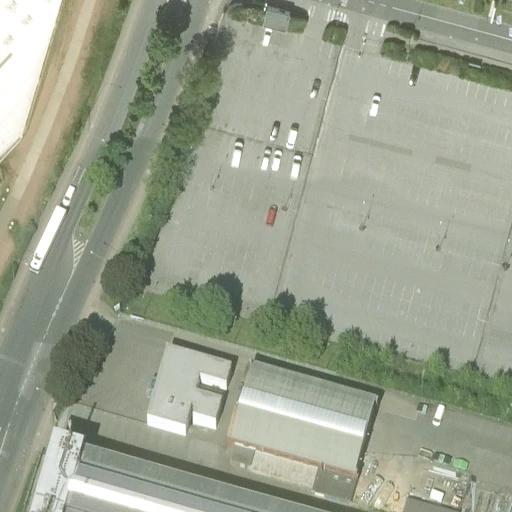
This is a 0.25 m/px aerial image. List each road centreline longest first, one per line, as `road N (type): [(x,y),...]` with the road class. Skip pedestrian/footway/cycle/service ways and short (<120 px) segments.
road 1 (tertiary): [(68,268),(98,248),(155,119),(187,29),(180,0)]
road 2 (tertiary): [(169,0),(147,17),(63,233),(68,268)]
road 3 (tertiary): [(68,268),(0,449)]
